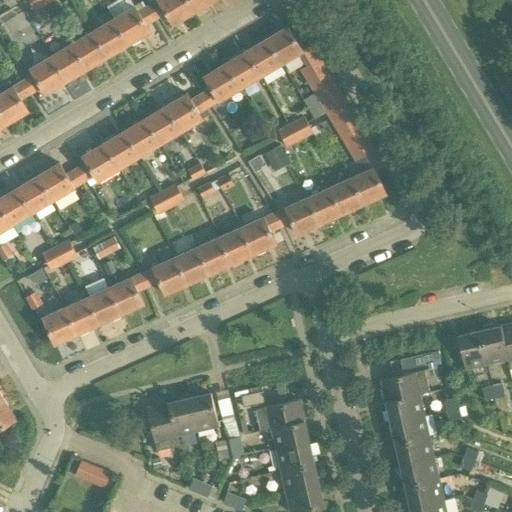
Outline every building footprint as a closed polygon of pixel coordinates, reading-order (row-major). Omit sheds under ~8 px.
[(46,0),(34,0),(30,3),(35,11),(48,3),(46,0)] [(187,0),(147,0),(151,5),(148,7),(155,18),(166,12),(173,24),(194,11),(187,0)] [(187,0),(194,11),(212,0),(187,0)] [(134,6),(113,19),(128,44),(149,31),(145,24),(155,18),(148,7),(138,13),(134,6)] [(113,19),(93,31),(108,56),(128,44),(113,19)] [(306,65),(321,57),(313,43),(302,50),(288,26),(267,39),(281,63),(299,53),(306,65)] [(108,56),(93,31),(72,43),(87,68),(108,56)] [(281,63),(267,39),(246,51),(261,76),(281,63)] [(72,43),(52,56),(66,81),(87,68),(72,43)] [(246,51),(225,63),(240,88),(261,76),(246,51)] [(66,81),(52,56),(30,68),(34,75),(24,81),(31,93),(41,87),(45,93),(66,81)] [(321,57),(306,65),(300,69),(306,80),(327,68),(321,57)] [(240,88),(225,63),(204,76),(211,88),(201,94),(208,106),(218,100),(219,101),(240,88)] [(327,68),(306,80),(313,91),(334,79),(327,68)] [(334,79),(313,91),(319,102),(340,89),(334,79)] [(13,86),(0,93),(0,111),(7,123),(28,111),(21,99),(31,93),(24,81),(14,87),(13,86)] [(347,101),(340,89),(319,102),(326,113),(347,101)] [(186,93),(165,106),(180,131),(201,119),(202,120),(210,115),(206,107),(208,106),(201,94),(191,100),(186,93)] [(313,93),(303,100),(314,119),(325,112),(313,93)] [(180,131),(165,106),(145,118),(160,143),(180,131)] [(357,118),(350,106),(330,119),(337,130),(357,118)] [(295,131),(308,125),(304,116),(291,123),(295,131)] [(145,118),(124,130),(139,156),(160,143),(145,118)] [(364,129),(357,118),(337,130),(343,141),(364,129)] [(295,131),(291,123),(278,129),(282,138),(295,131)] [(313,133),(308,125),(295,131),(300,140),(313,133)] [(264,137),(259,129),(248,135),(253,143),(264,137)] [(370,139),(364,129),(343,141),(350,151),(370,139)] [(124,130),(104,142),(119,168),(120,167),(139,156),(124,130)] [(295,131),(282,138),(286,147),(300,140),(295,131)] [(370,139),(350,151),(356,162),(377,150),(370,139)] [(87,162),(77,169),(84,181),(94,175),(98,180),(109,174),(116,186),(127,179),(120,167),(119,168),(104,142),(83,155),(87,162)] [(285,157),(279,145),(265,153),(271,164),(285,157)] [(362,172),(351,177),(363,204),(386,193),(374,169),(384,163),(377,150),(356,162),(362,172)] [(84,181),(77,169),(66,175),(59,163),(38,175),(52,200),(74,187),(73,187),(84,181)] [(188,170),(193,180),(206,173),(200,163),(188,170)] [(216,179),(221,189),(233,183),(227,173),(216,179)] [(38,175),(17,188),(32,212),(52,200),(38,175)] [(351,177),(329,187),(341,213),(363,204),(351,177)] [(197,188),(202,198),(215,191),(210,182),(197,188)] [(167,198),(180,192),(176,183),(163,190),(167,198)] [(341,213),(329,187),(308,197),(319,223),(341,213)] [(17,188),(0,197),(0,205),(11,224),(32,212),(17,188)] [(167,198),(163,190),(149,197),(154,205),(167,198)] [(184,200),(180,192),(167,198),(172,207),(184,200)] [(286,208),(275,213),(281,226),(291,221),(297,233),(319,223),(308,197),(285,207),(286,208)] [(167,198),(154,205),(159,214),(172,207),(167,198)] [(0,231),(11,224),(0,205),(0,231)] [(263,217),(241,227),(253,254),(275,244),(270,231),(281,226),(275,213),(264,218),(263,217)] [(84,231),(77,220),(70,225),(77,235),(84,231)] [(241,227),(219,237),(231,263),(253,254),(241,227)] [(120,247),(114,236),(93,246),(99,257),(120,247)] [(231,263),(219,237),(197,247),(209,273),(231,263)] [(68,239),(55,246),(60,255),(73,248),(68,239)] [(0,245),(0,256),(3,261),(12,255),(5,243),(0,245)] [(60,255),(55,246),(42,253),(46,262),(60,255)] [(209,273),(197,247),(175,257),(187,283),(209,273)] [(73,248),(60,255),(64,263),(78,257),(73,248)] [(64,263),(60,255),(46,262),(51,270),(64,263)] [(153,268),(143,273),(148,286),(159,281),(165,293),(187,283),(175,257),(153,267),(153,268)] [(111,260),(103,264),(108,276),(116,272),(111,260)] [(148,286),(143,273),(109,288),(121,314),(143,304),(138,291),(148,286)] [(121,314),(109,288),(87,297),(99,324),(121,314)] [(47,316),(40,305),(42,303),(35,291),(25,297),(32,309),(33,309),(40,319),(43,317),(55,343),(77,333),(65,307),(47,316)] [(99,324),(87,297),(65,307),(77,333),(99,324)] [(511,323),(500,326),(508,359),(507,359),(510,369),(511,368),(511,323)] [(500,326),(479,331),(487,364),(507,359),(508,359),(500,326)] [(487,364),(479,331),(457,336),(465,369),(487,364)] [(435,361),(432,351),(422,354),(424,363),(435,361)] [(392,372),(393,377),(381,380),(386,402),(419,394),(429,392),(424,370),(403,374),(402,370),(392,372)] [(503,384),(492,387),(495,397),(505,394),(503,384)] [(482,389),(485,400),(495,397),(492,387),(482,389)] [(241,396),(244,407),(264,403),(262,392),(241,396)] [(211,393),(189,398),(197,430),(218,425),(211,393)] [(419,394),(386,402),(391,423),(423,416),(419,394)] [(277,403),(266,406),(255,408),(260,430),(271,428),(304,420),(299,398),(287,401),(286,397),(276,399),(277,403)] [(444,399),(446,409),(457,407),(455,397),(444,399)] [(3,398),(0,399),(0,428),(15,419),(3,398)] [(197,430),(189,398),(168,402),(178,446),(179,446),(176,435),(197,430)] [(147,407),(149,417),(144,418),(146,431),(152,430),(156,451),(178,446),(168,402),(147,407)] [(446,409),(448,419),(459,417),(457,407),(446,409)] [(240,436),(235,416),(224,418),(229,439),(240,436)] [(423,416),(391,423),(396,444),(428,436),(423,416)] [(309,442),(304,420),(271,428),(276,449),(309,442)] [(244,456),(240,436),(229,439),(232,455),(233,459),(244,456)] [(433,457),(428,436),(396,444),(401,465),(433,457)] [(232,455),(229,439),(216,441),(220,458),(232,455)] [(309,442),(276,449),(281,470),(314,463),(309,442)] [(464,458),(475,462),(478,453),(467,448),(464,458)] [(438,478),(433,457),(401,465),(405,486),(438,478)] [(475,462),(464,458),(460,467),(471,472),(475,462)] [(80,461),(73,477),(104,489),(110,473),(80,461)] [(314,463),(281,470),(286,491),(319,483),(314,463)] [(198,492),(202,482),(192,478),(188,488),(198,492)] [(438,478),(405,486),(410,506),(443,499),(438,478)] [(212,486),(202,482),(198,492),(207,496),(212,486)] [(319,483),(286,491),(290,511),(292,511),(323,505),(319,483)] [(477,490),(473,500),(485,504),(489,494),(477,490)] [(232,506),(236,496),(227,492),(222,503),(232,506)] [(236,496),(232,506),(241,510),(246,499),(236,496)] [(445,511),(443,499),(410,506),(411,511),(445,511)] [(481,511),(485,504),(473,500),(470,510),(474,511),(481,511)]
